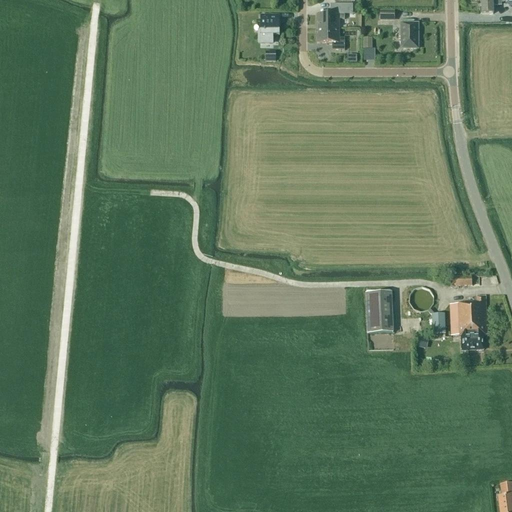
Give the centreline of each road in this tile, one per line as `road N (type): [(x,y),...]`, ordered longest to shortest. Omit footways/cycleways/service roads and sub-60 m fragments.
road 1 (tertiary): [(511,300),(466,171),(452,72)]
road 2 (residential): [(302,0),(301,53),(313,70),(452,72)]
